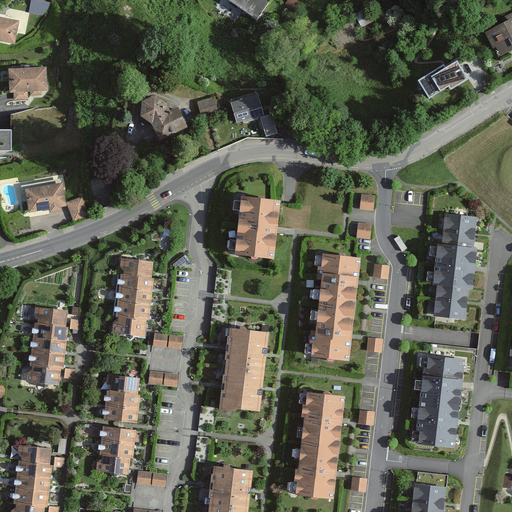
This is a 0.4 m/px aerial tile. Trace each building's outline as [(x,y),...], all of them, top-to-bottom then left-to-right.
[(31,0),(30,11),(47,14),(49,0),(47,0),(31,0)] [(268,3),(263,0),(229,0),(257,19),(268,3)] [(373,22),(366,9),(355,15),(362,28),(373,22)] [(501,56),(511,49),(511,12),(501,18),(503,23),(485,33),(493,47),(496,46),(501,56)] [(18,22),(0,18),(0,41),(14,44),(18,22)] [(443,66),(418,82),(428,97),(448,84),(451,89),(467,78),(457,62),(446,69),(443,66)] [(46,68),(8,69),(9,92),(13,92),(26,91),(29,91),(29,94),(40,94),(40,91),(46,91),(46,68)] [(154,96),(141,102),(141,116),(152,123),(159,139),(186,127),(177,108),(170,111),(167,104),(154,96)] [(258,96),(232,104),(237,123),(264,115),(258,96)] [(215,97),(198,102),(202,116),(211,113),(218,111),(215,97)] [(272,115),(261,118),(266,136),(277,133),(272,115)] [(0,150),(11,150),(11,130),(0,130),(0,150)] [(62,183),(25,190),(29,211),(50,208),(50,212),(60,210),(60,206),(66,205),(62,183)] [(375,195),(364,193),(362,208),(374,209),(375,195)] [(279,201),(241,197),(238,224),(235,254),(271,258),(273,258),(276,229),(279,201)] [(82,198),(67,203),(74,221),(89,215),(82,198)] [(475,217),(446,214),(444,231),(443,244),(438,244),(434,283),(434,285),(438,285),(436,298),(435,316),(464,319),(467,287),(472,288),(476,249),(472,248),(475,217)] [(372,224),(359,222),(357,236),(370,237),(372,224)] [(359,258),(322,254),(321,267),(318,266),(316,279),(321,279),(315,331),(311,330),(309,343),(313,343),(312,356),(349,359),(351,335),(357,282),(359,258)] [(152,262),(121,259),(120,267),(123,270),(123,276),(151,278),(152,262)] [(389,265),(375,264),(374,277),(388,279),(389,265)] [(153,279),(151,278),(123,276),(120,276),(119,289),(152,292),(153,279)] [(151,306),(152,292),(119,289),(118,303),(151,306)] [(150,319),(151,306),(118,303),(116,316),(118,316),(146,319),(150,319)] [(67,310),(36,307),(35,316),(37,319),(36,324),(65,327),(67,310)] [(145,336),(146,319),(118,316),(118,320),(113,323),(112,333),(145,336)] [(68,327),(65,327),(36,324),(34,323),(32,338),(66,342),(68,327)] [(243,328),(229,326),(226,347),(224,367),(222,387),(219,410),(233,412),(238,408),(259,410),(265,354),(268,334),(246,331),(243,328)] [(382,338),(367,337),(366,350),(380,352),(382,338)] [(64,355),(66,342),(32,338),(31,352),(64,355)] [(63,369),(64,355),(31,352),(30,366),(32,366),(61,369),(63,369)] [(463,360),(428,356),(427,367),(423,367),(417,431),(420,431),(418,444),(454,447),(463,360)] [(59,384),(61,369),(32,366),(32,369),(28,372),(27,381),(59,384)] [(150,383),(179,384),(180,371),(151,369),(150,383)] [(139,377),(108,374),(107,383),(109,387),(109,391),(137,394),(139,377)] [(109,391),(107,391),(105,405),(138,409),(139,395),(137,394),(109,391)] [(343,396),(306,393),(305,405),(301,405),(301,413),(300,418),(304,418),(302,442),(299,469),(295,469),(294,470),(293,481),(297,482),(295,494),(333,498),(335,474),(341,420),(343,396)] [(136,422),(138,409),(105,405),(104,419),(136,422)] [(375,411),(360,409),(358,422),(372,424),(375,411)] [(101,440),(134,444),(135,429),(102,426),(101,440)] [(100,454),(103,454),(129,457),(132,457),(134,444),(101,440),(100,454)] [(51,448),(19,445),(18,454),(20,457),(20,462),(49,465),(51,448)] [(128,473),(129,457),(103,454),(103,457),(97,461),(96,470),(128,473)] [(51,465),(49,465),(20,462),(17,462),(16,477),(50,480),(51,465)] [(228,465),(213,463),(208,504),(207,511),(247,511),(248,509),(252,470),(231,468),(228,465)] [(139,469),(138,483),(167,485),(168,471),(139,469)] [(367,478),(353,476),(351,490),(365,491),(367,478)] [(48,494),(50,480),(16,477),(14,490),(48,494)] [(442,511),(445,487),(415,484),(411,511),(442,511)] [(47,507),(48,494),(14,490),(13,504),(16,504),(44,507),(47,507)]
